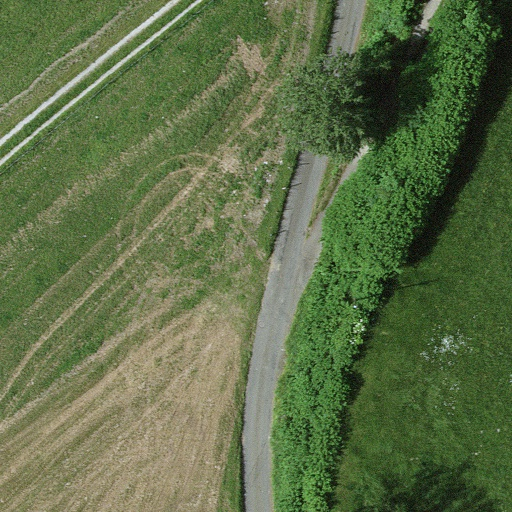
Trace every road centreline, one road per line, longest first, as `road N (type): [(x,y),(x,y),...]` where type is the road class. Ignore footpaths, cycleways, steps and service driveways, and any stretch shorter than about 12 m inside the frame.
road 1 (residential): [(259,511),(261,383),(322,0)]
road 2 (track): [(179,0),(0,149)]
